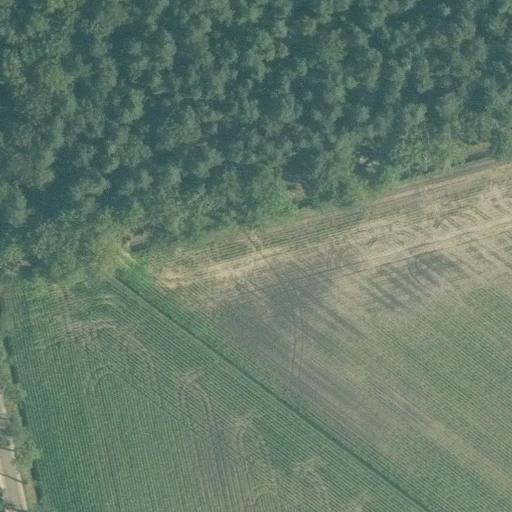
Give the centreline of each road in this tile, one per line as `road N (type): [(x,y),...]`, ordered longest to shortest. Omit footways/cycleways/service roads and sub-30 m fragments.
road 1 (unclassified): [(0,257),(511,122)]
road 2 (unclassified): [(0,155),(57,0)]
